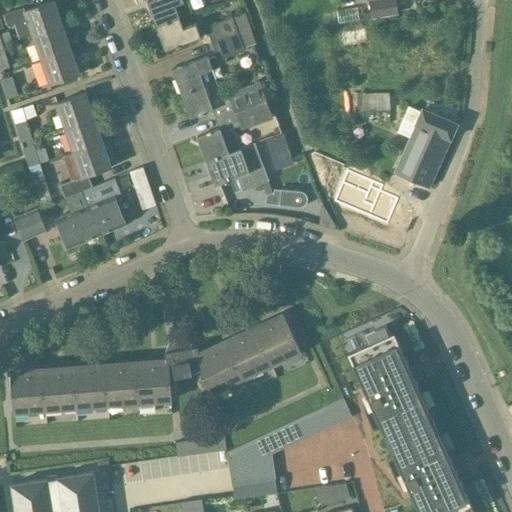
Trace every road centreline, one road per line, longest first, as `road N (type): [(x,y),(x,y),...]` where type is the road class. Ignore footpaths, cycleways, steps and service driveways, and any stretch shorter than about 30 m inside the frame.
road 1 (residential): [(479,0),(474,117),(408,288)]
road 2 (residential): [(186,244),(103,0)]
road 3 (residential): [(408,288),(355,264),(282,247),(186,244)]
road 4 (residential): [(511,469),(456,339),(408,288)]
road 5 (residential): [(186,244),(0,330)]
